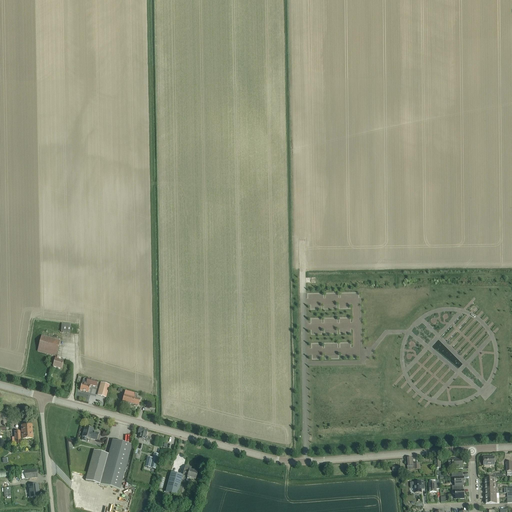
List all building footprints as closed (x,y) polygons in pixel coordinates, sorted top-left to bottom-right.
[(70,333),(70,326),(61,325),(61,333),(70,333)] [(59,355),(64,339),(45,333),(40,349),(59,355)] [(55,359),(52,367),(61,369),(63,362),(58,360),(59,357),(56,356),(55,356),(55,359)] [(97,387),(98,382),(87,378),(85,385),(81,384),(80,390),(88,392),(88,393),(90,385),(97,387)] [(106,397),(107,392),(109,385),(101,383),(97,395),(106,397)] [(138,406),(139,401),(140,400),(137,399),(138,395),(125,391),(122,402),(136,405),(138,406)] [(26,426),(26,424),(21,424),(21,426),(21,432),(20,432),(14,432),(15,438),(12,438),(12,445),(15,444),(15,446),(20,446),(20,442),(24,442),(24,439),(32,439),(32,426),(26,426)] [(97,441),(99,433),(93,432),(93,429),(85,427),(82,437),(83,437),(82,440),(86,442),(87,439),(91,439),(97,441)] [(149,442),(151,438),(146,437),(146,435),(148,430),(139,428),(138,432),(138,433),(140,434),(138,439),(149,442)] [(119,490),(124,475),(132,445),(112,440),(100,485),(119,490)] [(99,485),(101,479),(108,455),(94,451),(85,481),(99,485)] [(484,466),(495,465),(494,457),(483,458),(484,466)] [(413,465),(412,458),(406,459),(407,470),(419,469),(418,464),(415,464),(415,465),(413,465)] [(456,461),(456,459),(448,459),(449,466),(452,466),(452,469),(463,469),(462,460),(459,460),(459,461),(456,461)] [(197,476),(197,475),(196,475),(197,472),(190,470),(191,467),(185,466),(183,474),(188,475),(186,481),(190,482),(191,478),(195,479),(196,476),(197,476)] [(25,479),(32,478),(37,478),(36,470),(24,471),(25,479)] [(177,495),(181,481),(182,476),(171,473),(169,477),(166,492),(177,495)] [(461,477),(461,473),(451,473),(452,480),(452,481),(452,482),(453,482),(454,482),(455,482),(455,486),(462,486),(464,486),(463,477),(461,477)] [(436,489),(439,489),(439,480),(436,481),(429,481),(429,483),(429,493),(436,493),(436,489)] [(424,488),(424,482),(410,483),(410,488),(415,488),(415,493),(422,493),(421,488),(424,488)] [(35,498),(34,497),(38,497),(37,490),(38,490),(38,485),(28,486),(30,498),(33,497),(33,498),(35,498)] [(462,490),(462,486),(455,486),(452,486),(452,487),(452,493),(453,494),(453,495),(454,495),(455,495),(456,500),(464,499),(464,490),(462,490)]
